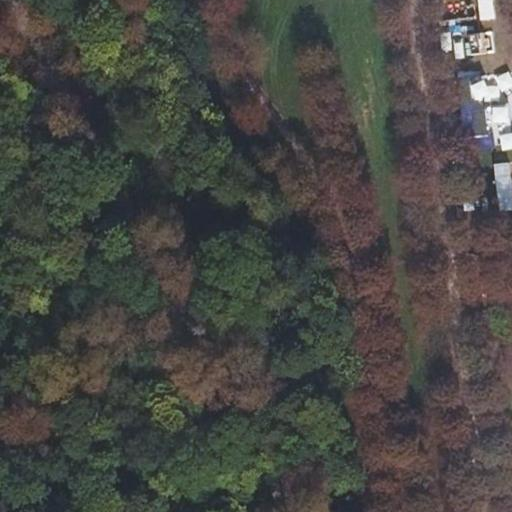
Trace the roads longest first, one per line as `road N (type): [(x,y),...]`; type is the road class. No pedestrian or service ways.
road 1 (track): [(397,511),(335,213),(317,172),(264,108),(208,0)]
road 2 (track): [(479,511),(409,0)]
road 3 (track): [(78,0),(93,131)]
